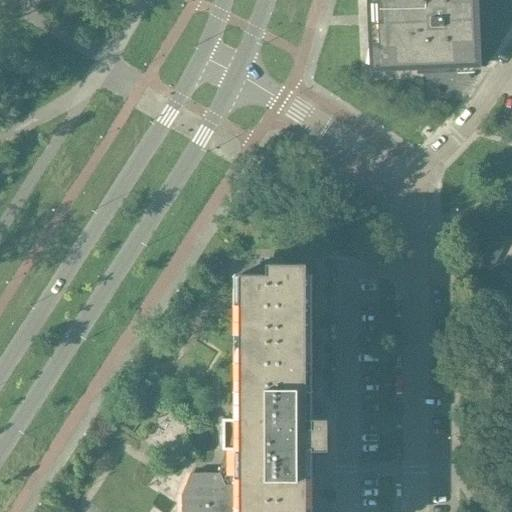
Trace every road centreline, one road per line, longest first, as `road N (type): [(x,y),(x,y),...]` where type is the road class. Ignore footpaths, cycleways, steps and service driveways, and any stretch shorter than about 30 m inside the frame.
road 1 (secondary): [(0,449),(236,77)]
road 2 (secondary): [(201,55),(0,373)]
road 3 (residential): [(342,511),(344,267),(412,267)]
road 4 (residential): [(413,511),(412,267)]
road 5 (residential): [(411,188),(236,77)]
road 6 (residential): [(411,188),(511,58)]
